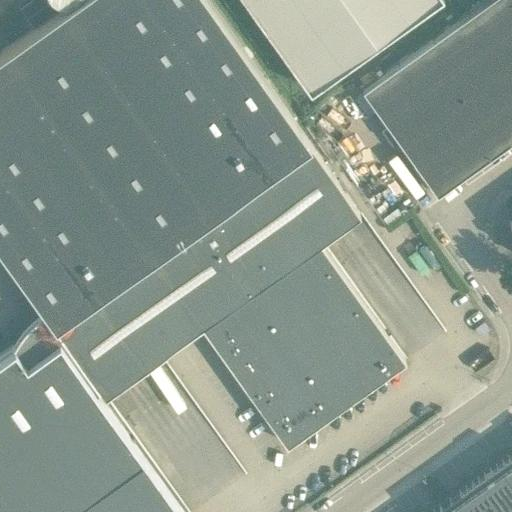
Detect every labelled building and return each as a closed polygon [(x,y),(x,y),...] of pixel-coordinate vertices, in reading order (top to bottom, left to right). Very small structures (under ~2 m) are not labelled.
[(0,247),(49,317),(98,385),(103,393),(201,323),(285,441),(404,356),(319,238),(359,210),(208,0),(67,0),(0,48),(0,247)] [(33,25),(53,10),(45,0),(24,0),(18,5),(33,25)] [(246,0),(308,86),(429,0),(246,0)] [(511,0),(480,0),(361,86),(435,190),(511,135),(511,0)] [(183,511),(95,388),(98,385),(49,317),(46,319),(40,311),(35,314),(31,318),(27,321),(24,325),(20,329),(17,334),(14,338),(12,343),(0,351),(0,511),(183,511)] [(434,510),(431,511),(511,511),(511,454),(449,499),(449,500),(434,510)]
